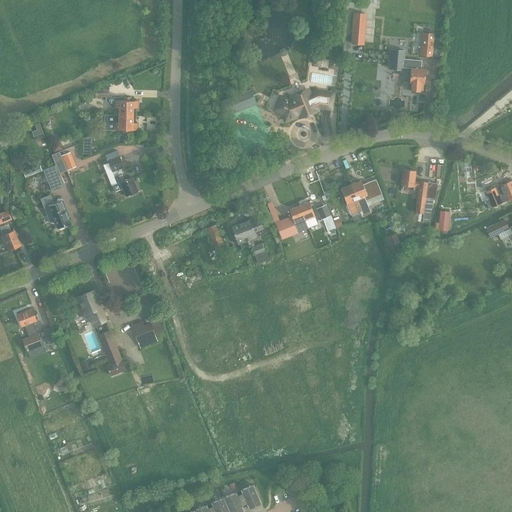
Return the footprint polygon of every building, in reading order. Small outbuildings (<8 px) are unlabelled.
[(353,13),(350,45),(364,46),(366,14),(353,13)] [(439,59),(441,41),(434,41),(434,34),(422,33),(420,46),(420,55),(423,55),(432,56),(432,58),(439,59)] [(393,50),(392,69),(405,70),(405,68),(411,68),(409,83),(411,83),(411,91),(412,91),(412,92),(415,93),(418,93),(419,91),(420,92),(420,90),(422,90),(423,84),(424,84),(425,69),(420,69),(420,60),(406,59),(407,51),(393,50)] [(312,59),(311,66),(314,66),(318,67),(322,64),(323,57),(313,56),(312,59)] [(339,60),(329,58),(328,69),(338,70),(339,60)] [(250,88),(219,101),(226,116),(256,103),(250,88)] [(109,90),(95,89),(95,97),(106,97),(106,101),(112,107),(114,108),(117,108),(117,115),(135,116),(135,108),(138,108),(138,101),(131,101),(131,97),(120,97),(109,97),(109,90)] [(282,113),(285,121),(299,115),(300,117),(316,110),(315,109),(319,107),(331,109),(333,94),(317,92),(310,95),(308,90),(304,92),(303,90),(294,93),(295,95),(292,97),(292,99),(288,101),(281,98),(280,99),(278,102),(277,105),(275,110),(279,111),(282,113)] [(117,115),(108,115),(108,130),(123,130),(123,133),(130,133),(130,130),(137,130),(137,123),(135,123),(135,116),(117,115)] [(59,141),(51,144),(54,152),(63,149),(59,141)] [(81,145),(81,156),(89,156),(89,145),(81,145)] [(117,151),(104,156),(107,161),(108,161),(119,156),(117,151)] [(59,152),(51,155),(56,166),(57,168),(58,168),(60,173),(67,171),(61,156),(59,152)] [(70,153),(61,156),(67,171),(75,167),(70,153)] [(113,172),(120,169),(124,167),(119,156),(108,161),(113,172)] [(52,191),(64,186),(57,168),(56,166),(44,171),(52,191)] [(86,167),(78,171),(83,182),(91,178),(86,167)] [(122,174),(120,169),(113,172),(115,177),(117,183),(112,185),(115,192),(123,188),(126,196),(138,191),(132,177),(125,180),(122,174)] [(418,192),(415,213),(423,214),(422,221),(429,222),(430,211),(431,211),(433,199),(435,199),(437,183),(419,181),(419,182),(414,181),(415,171),(403,169),(401,185),(413,187),(413,191),(418,192)] [(311,182),(315,194),(323,192),(319,179),(311,182)] [(361,180),(351,184),(364,217),(371,214),(367,206),(365,201),(381,194),(376,180),(368,183),(368,184),(363,186),(361,180)] [(504,195),(506,200),(511,198),(511,180),(486,191),(489,199),(485,200),(489,209),(489,208),(493,207),(492,205),(500,202),(498,197),(504,195)] [(351,184),(340,189),(346,203),(347,205),(346,205),(348,212),(350,212),(354,221),(357,220),(364,217),(351,184)] [(62,198),(57,200),(58,203),(54,204),(50,195),(40,199),(44,208),(45,208),(50,223),(54,221),(57,229),(59,228),(60,230),(65,227),(64,226),(70,223),(67,216),(69,216),(62,198)] [(309,202),(299,206),(308,228),(318,224),(309,202)] [(326,205),(317,208),(321,219),(330,215),(326,205)] [(299,206),(289,210),(291,216),(295,225),(298,232),(308,228),(299,206)] [(0,213),(0,223),(12,219),(8,210),(0,213)] [(440,210),(438,229),(448,230),(450,211),(440,210)] [(386,219),(384,212),(376,215),(377,221),(386,219)] [(253,222),(247,225),(255,243),(271,237),(267,226),(269,226),(266,220),(265,221),(262,215),(252,219),(253,222)] [(291,216),(276,222),(283,239),(298,232),(295,225),(291,216)] [(326,218),(323,219),(328,231),(336,228),(331,216),(326,218)] [(336,228),(342,225),(339,216),(333,219),(336,228)] [(491,237),(508,229),(504,220),(486,228),(491,237)] [(235,223),(225,227),(227,233),(225,233),(227,239),(229,238),(231,244),(241,240),(243,244),(250,242),(242,223),(236,225),(235,223)] [(215,224),(204,228),(213,251),(225,246),(215,224)] [(5,242),(8,250),(21,245),(15,230),(11,232),(9,226),(0,230),(3,236),(1,236),(3,242),(5,242)] [(366,244),(373,237),(367,231),(360,237),(366,244)] [(264,242),(253,245),(258,263),(269,260),(264,242)] [(292,254),(309,249),(307,243),(291,247),(292,254)] [(83,310),(85,314),(89,312),(95,326),(106,321),(98,303),(101,302),(97,294),(95,295),(93,291),(78,297),(80,301),(74,303),(77,312),(83,310)] [(193,307),(213,302),(210,293),(191,299),(193,307)] [(297,314),(312,310),(307,293),(292,297),(297,314)] [(21,338),(27,352),(44,346),(34,322),(36,321),(32,308),(17,314),(21,327),(24,326),(28,336),(21,338)] [(230,325),(240,322),(238,314),(227,317),(230,325)] [(221,317),(200,324),(203,331),(224,324),(221,317)] [(140,347),(157,340),(150,323),(133,330),(140,347)] [(43,333),(47,345),(56,341),(51,330),(43,333)] [(110,331),(97,336),(104,353),(101,354),(102,357),(105,356),(109,366),(106,367),(110,377),(126,370),(110,331)] [(294,335),(285,336),(287,346),(295,345),(294,335)] [(242,350),(249,348),(247,340),(240,342),(242,350)] [(214,357),(235,350),(233,343),(211,349),(214,357)] [(87,360),(80,363),(84,370),(90,367),(87,360)] [(312,387),(320,385),(318,375),(310,377),(312,387)] [(344,376),(337,377),(339,388),(346,387),(344,376)] [(209,397),(216,395),(213,385),(206,387),(209,397)] [(292,406),(303,403),(301,392),(290,394),(292,406)] [(318,412),(321,421),(329,419),(327,410),(318,412)] [(242,418),(245,425),(254,422),(251,415),(242,418)] [(258,431),(262,446),(268,444),(264,429),(258,431)] [(262,503),(254,484),(241,490),(242,494),(246,503),(249,509),(262,503)] [(238,496),(236,492),(224,497),(229,511),(240,511),(244,511),(242,505),(238,496)] [(246,503),(242,494),(238,496),(242,505),(246,503)] [(229,511),(224,497),(211,503),(213,506),(215,511),(229,511)]
